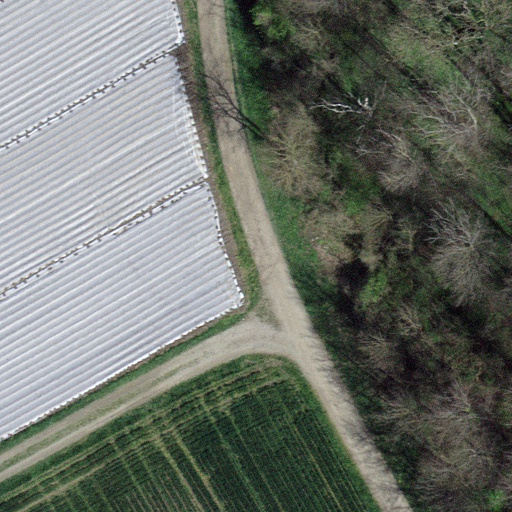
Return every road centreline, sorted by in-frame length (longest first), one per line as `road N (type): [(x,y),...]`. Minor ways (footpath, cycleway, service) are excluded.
road 1 (track): [(207,0),(232,154),(276,315),(394,511)]
road 2 (track): [(276,315),(0,467)]
